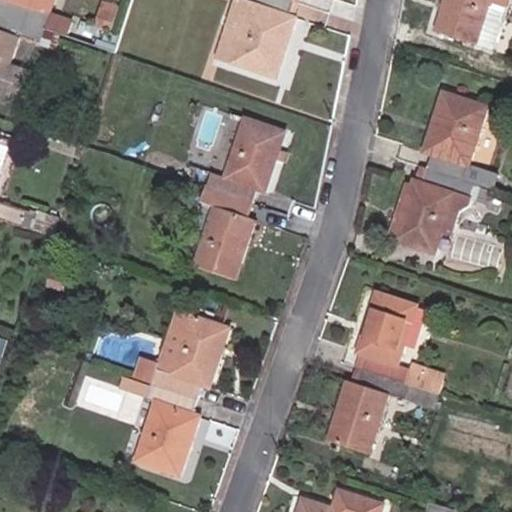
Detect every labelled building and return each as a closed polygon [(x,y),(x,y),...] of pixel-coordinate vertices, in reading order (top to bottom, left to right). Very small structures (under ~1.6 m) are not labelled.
[(0,0),(0,9),(4,11),(46,25),(70,34),(74,20),(51,12),(52,7),(39,2),(40,0),(0,0)] [(305,21),(248,0),(243,0),(222,58),(287,82),(305,21)] [(455,0),(446,34),(488,49),(502,0),(455,0)] [(113,29),(118,14),(104,9),(99,24),(113,29)] [(32,38),(0,27),(0,93),(28,105),(36,71),(23,67),(32,38)] [(500,107),(452,90),(430,156),(481,170),(500,107)] [(301,133),(254,118),(235,178),(222,174),(218,188),(264,204),(268,192),(280,196),(301,133)] [(22,213),(0,205),(0,156),(5,142),(0,139),(0,220),(17,227),(22,213)] [(420,186),(416,183),(400,240),(447,256),(456,234),(463,235),(470,208),(478,209),(481,199),(423,178),(420,186)] [(269,223),(221,205),(201,267),(249,284),(269,223)] [(429,305),(389,292),(369,356),(410,367),(429,305)] [(239,329),(187,309),(171,366),(151,359),(144,378),(163,386),(168,374),(222,397),(239,329)] [(401,396),(358,382),(340,444),(381,457),(401,396)] [(214,421),(165,403),(144,466),(192,483),(214,421)] [(335,506),(303,497),(297,511),(385,511),(388,503),(340,489),(335,506)] [(475,511),(476,511),(448,503),(445,511),(475,511)]
